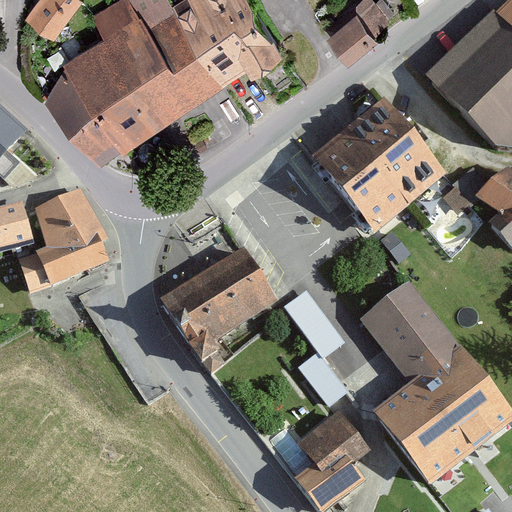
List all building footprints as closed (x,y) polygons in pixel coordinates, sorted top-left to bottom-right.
[(46,38),(77,0),(27,0),(16,14),(46,38)] [(117,0),(89,17),(99,34),(55,58),(58,70),(86,106),(106,133),(114,145),(116,149),(277,51),(247,0),(176,0),(170,4),(167,0),(117,0)] [(511,0),(493,20),(511,41),(511,0)] [(342,60),(376,34),(354,5),(320,30),(342,60)] [(511,41),(493,20),(488,15),(420,80),(482,155),(511,155),(511,154),(511,41)] [(86,106),(58,70),(38,94),(56,129),(86,106)] [(329,198),(401,139),(371,102),(298,162),(329,198)] [(106,133),(86,106),(56,129),(95,159),(114,145),(106,133)] [(0,156),(18,137),(0,122),(0,156)] [(401,139),(329,198),(366,243),(438,184),(401,139)] [(511,179),(493,167),(482,184),(473,172),(451,187),(466,210),(472,206),(491,218),(479,230),(510,261),(511,258),(511,179)] [(105,265),(79,191),(27,210),(41,250),(105,265)] [(0,260),(31,251),(17,203),(0,208),(0,260)] [(0,309),(33,299),(105,265),(41,250),(26,260),(0,267),(0,309)] [(157,312),(182,348),(175,353),(192,377),(218,358),(213,351),(279,305),(242,253),(157,312)] [(323,358),(346,342),(310,288),(286,304),(323,358)] [(380,423),(431,486),(511,422),(409,296),(370,327),(421,391),(380,423)] [(299,364),(329,406),(350,391),(321,349),(299,364)] [(330,511),(361,490),(349,472),(366,458),(335,419),(293,453),(308,471),(288,486),(307,511),(330,511)]
